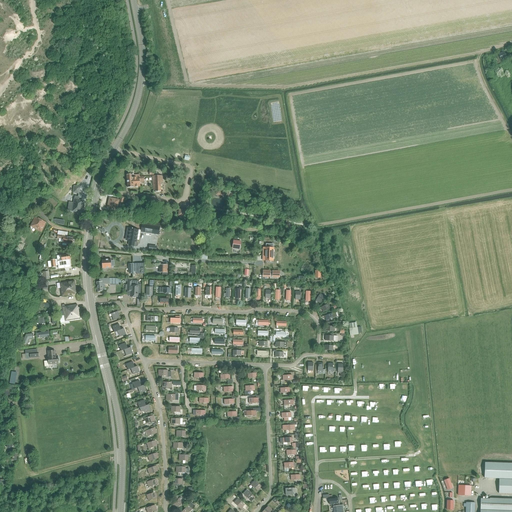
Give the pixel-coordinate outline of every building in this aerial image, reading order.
[(140,187),(140,183),(144,182),(143,177),(140,177),(139,175),(131,175),(131,174),(126,175),(127,188),(140,187)] [(160,192),(160,182),(162,182),(162,176),(160,176),(157,176),(152,176),(153,190),(155,190),(155,192),(160,192)] [(46,196),(41,202),(52,212),(59,204),(52,198),(51,199),(50,198),(49,198),(49,199),(46,196)] [(74,199),(72,211),(81,213),(83,200),(78,200),(79,197),(75,197),(75,199),(74,199)] [(109,198),(107,208),(117,210),(118,206),(119,200),(109,198)] [(30,227),(41,232),(46,223),(35,217),(30,227)] [(160,224),(142,221),(140,232),(144,233),(145,233),(151,234),(152,234),(158,235),(160,224)] [(129,241),(128,245),(134,246),(135,242),(137,242),(138,232),(138,229),(131,228),(129,241)] [(54,234),(54,237),(57,237),(57,238),(63,239),(63,243),(62,245),(66,246),(66,244),(72,245),(73,241),(73,237),(54,234)] [(241,241),(233,240),(232,249),(240,250),(241,241)] [(263,248),(263,256),(265,256),(265,260),(273,260),(273,248),(273,244),(266,244),(266,248),(263,248)] [(57,259),(55,260),(56,265),(56,266),(58,265),(58,266),(70,265),(70,260),(69,257),(69,254),(61,255),(56,256),(57,259)] [(51,262),(48,262),(48,268),(54,267),(56,267),(56,266),(56,265),(55,260),(53,260),(50,260),(51,262)] [(111,268),(111,266),(113,266),(112,261),(111,261),(111,260),(102,260),(102,268),(111,268)] [(144,263),(136,264),(136,274),(144,274),(144,263)] [(99,282),(97,282),(98,291),(100,291),(102,291),(102,290),(105,289),(105,284),(109,284),(110,284),(110,282),(110,279),(107,278),(103,278),(99,279),(99,282)] [(127,290),(127,291),(128,291),(130,291),(130,295),(130,297),(138,297),(138,294),(140,294),(141,284),(132,284),(132,279),(128,279),(127,279),(127,285),(127,290)] [(74,281),(57,284),(57,289),(60,288),(62,297),(72,295),(72,294),(76,294),(74,281)] [(318,297),(316,300),(320,303),(322,299),(324,300),(326,297),(320,294),(318,297)] [(160,304),(168,304),(168,298),(169,298),(169,296),(166,296),(166,298),(160,298),(160,304)] [(38,307),(49,308),(50,303),(46,302),(46,299),(42,299),(41,302),(39,302),(38,307)] [(64,316),(59,316),(60,321),(65,321),(80,318),(79,308),(77,308),(77,305),(65,307),(65,304),(62,305),(64,316)] [(323,312),(330,308),(328,304),(321,307),(323,312)] [(120,317),(118,311),(117,309),(108,312),(109,315),(111,314),(113,320),(120,317)] [(334,312),(324,316),(326,320),(327,322),(329,322),(329,320),(336,317),(334,312)] [(356,323),(348,324),(349,328),(350,335),(358,334),(358,333),(357,327),(356,323)] [(114,332),(117,331),(121,330),(119,324),(112,326),(114,332)] [(117,331),(119,337),(126,334),(124,329),(121,330),(117,331)] [(26,334),(21,345),(24,346),(25,344),(27,345),(29,339),(33,339),(32,333),(26,334)] [(121,351),(124,350),(128,349),(128,348),(126,343),(119,345),(121,351)] [(124,350),(126,356),(133,353),(131,347),(130,347),(128,348),(128,349),(124,350)] [(55,350),(48,351),(48,356),(48,360),(49,364),(59,364),(58,361),(59,361),(59,358),(58,358),(58,355),(56,356),(55,350)] [(128,370),(131,369),(134,367),(132,362),(126,364),(128,370)] [(131,369),(133,374),(140,372),(137,366),(134,367),(131,369)] [(221,375),(220,375),(221,380),(227,379),(228,384),(233,384),(232,379),(230,379),(230,374),(228,374),(228,372),(223,373),(221,373),(221,375)] [(135,389),(138,388),(138,387),(141,386),(139,380),(133,383),(135,389)] [(138,387),(138,388),(140,393),(146,391),(144,385),(141,386),(138,387)] [(245,391),(244,391),(245,394),(248,394),(247,391),(250,391),(255,390),(254,385),(250,386),(245,386),(245,391)] [(14,390),(14,386),(10,386),(10,388),(4,388),(4,395),(10,395),(10,390),(14,390)] [(144,400),(137,402),(139,408),(140,408),(142,407),(146,406),(144,400)] [(140,408),(141,412),(144,411),(144,413),(151,410),(149,405),(146,406),(142,407),(140,408)] [(284,418),(284,421),(291,420),(291,412),(281,413),(281,418),(284,418)] [(144,418),(146,424),(155,421),(153,415),(144,418)] [(145,431),(147,436),(156,433),(154,428),(145,431)] [(7,447),(12,449),(13,443),(16,444),(17,442),(9,440),(9,441),(8,441),(6,441),(5,444),(7,444),(7,446),(7,447)] [(147,443),(148,449),(157,446),(155,440),(147,443)] [(293,450),(286,450),(287,455),(291,455),(296,455),(296,450),(299,450),(299,447),(296,447),(293,447),(293,450)] [(148,456),(150,461),(158,458),(157,453),(148,456)] [(179,455),(179,460),(183,461),(183,464),(185,464),(185,461),(188,461),(188,455),(184,455),(183,455),(179,455)] [(484,474),(484,478),(499,478),(498,493),(511,493),(511,463),(485,463),(484,473),(484,474)] [(147,469),(149,474),(158,471),(156,466),(147,469)] [(453,488),(449,478),(444,480),(447,490),(453,488)] [(147,482),(149,487),(158,484),(156,479),(147,482)] [(251,484),(258,491),(262,487),(255,480),(251,484)] [(458,495),(471,496),(471,486),(459,486),(458,495)] [(244,495),(251,502),(255,497),(248,491),(244,495)] [(146,495),(148,500),(157,497),(155,492),(146,495)] [(180,497),(179,499),(172,505),(176,509),(183,503),(180,500),(182,499),(180,497)] [(234,503),(241,509),(244,505),(238,498),(234,503)] [(511,511),(511,499),(481,499),(480,511),(511,511)] [(474,511),(475,503),(466,502),(466,503),(464,503),(463,507),(465,507),(465,511),(474,511)]
